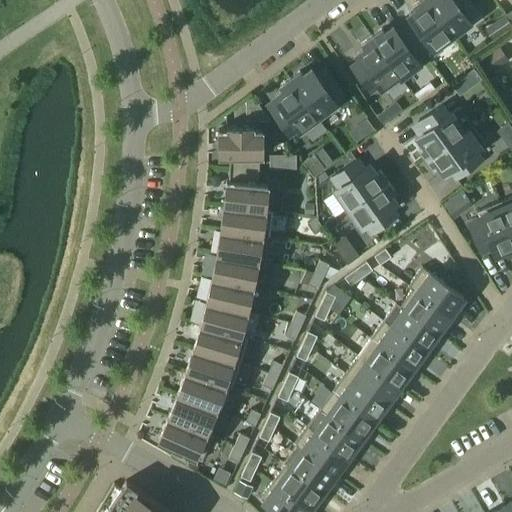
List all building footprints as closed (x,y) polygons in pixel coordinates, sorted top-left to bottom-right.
[(454,39),(424,0),(418,0),(412,5),(416,9),(408,15),(413,21),(405,27),(423,52),(431,46),(436,52),(454,39)] [(424,0),(454,39),(451,35),(469,22),(467,19),(475,12),(466,0),(424,0)] [(415,58),(423,52),(405,27),(397,33),(392,27),(384,33),(381,28),(371,36),(402,78),(402,77),(402,76),(419,63),(415,58)] [(402,78),(371,36),(360,43),(364,48),(356,54),(360,60),(352,66),(370,91),(379,84),(384,91),(402,78)] [(501,50),(482,63),(488,72),(507,59),(501,50)] [(441,69),(446,77),(451,73),(446,65),(441,69)] [(465,74),(473,85),(481,79),(473,68),(465,74)] [(299,70),(290,78),(320,120),(338,106),(333,100),(342,93),(324,69),(315,75),(310,69),(303,75),(299,70)] [(320,120),(290,78),(279,86),(282,90),(274,96),(279,102),(270,108),(288,133),(292,130),(297,127),(302,133),(320,120)] [(419,89),(414,93),(419,100),(426,94),(421,87),(419,89)] [(254,99),(247,99),(247,120),(269,120),(254,99)] [(458,106),(447,114),(441,105),(416,123),(422,132),(416,136),(422,144),(417,147),(425,158),(471,125),(458,106)] [(383,110),(376,115),(383,124),(390,119),(383,110)] [(484,143),(471,125),(425,158),(432,168),(437,165),(443,173),(449,168),(455,177),(480,159),(473,151),(484,143)] [(228,168),(258,169),(259,156),(261,156),(261,128),(249,128),(249,126),(226,126),(226,128),(218,129),(218,156),(229,156),(228,168)] [(314,153),(302,162),(313,176),(324,167),(314,153)] [(344,210),(387,180),(379,169),(375,173),(369,165),(363,169),(357,160),(332,178),(338,186),(331,191),(344,210)] [(265,196),(266,183),(258,182),(258,169),(228,168),(228,180),(226,180),(225,192),(223,205),(264,209),(265,196)] [(394,190),(387,180),(344,210),(357,228),(364,223),(370,232),(395,215),(389,206),(395,202),(389,194),(394,190)] [(511,195),(498,202),(511,234),(511,195)] [(511,251),(511,234),(498,202),(476,211),(479,219),(469,224),(481,251),(492,247),(495,254),(504,250),(506,255),(511,251)] [(260,235),(260,234),(262,220),(264,209),(223,205),(222,215),(220,229),(260,235)] [(323,228),(315,216),(307,222),(314,234),(323,228)] [(260,235),(220,229),(218,241),(216,253),(256,260),(256,261),(264,263),(266,247),(268,235),(260,234),(260,235)] [(373,255),(379,264),(390,256),(384,248),(373,255)] [(211,277),(251,285),(253,273),(256,261),(256,260),(216,253),(214,265),(211,277)] [(313,271),(323,276),(329,264),(319,259),(313,271)] [(355,269),(361,277),(372,269),(366,261),(355,269)] [(421,266),(408,285),(449,315),(463,296),(421,266)] [(355,269),(344,277),(350,285),(361,277),(355,269)] [(308,284),(317,288),(323,276),(313,271),(308,284)] [(206,301),(245,310),(248,296),(251,285),(211,277),(209,286),(206,301)] [(395,302),(437,332),(449,315),(408,285),(407,286),(411,289),(399,305),(395,302)] [(320,303),(329,308),(335,295),(325,291),(320,303)] [(239,335),(239,334),(242,321),(245,310),(206,301),(203,310),(199,324),(239,335)] [(395,302),(382,320),(424,350),(437,332),(395,302)] [(320,303),(314,315),(324,320),(329,308),(320,303)] [(290,322),(300,327),(305,314),(296,310),(290,322)] [(382,320),(370,337),(411,367),(424,350),(382,320)] [(284,335),(294,339),(300,327),(290,322),(284,335)] [(192,348),(239,362),(243,348),(246,337),(239,334),(239,335),(199,324),(196,336),(192,348)] [(301,343),(311,348),(317,335),(307,331),(301,343)] [(370,337),(357,355),(398,385),(411,367),(370,337)] [(301,343),(296,355),(305,360),(311,348),(301,343)] [(223,385),(230,388),(236,372),(239,362),(192,348),(189,359),(185,371),(223,384),(223,385)] [(357,355),(344,372),(386,402),(398,385),(357,355)] [(267,372),(277,376),(283,364),(273,360),(267,372)] [(176,394),(214,409),(217,400),(223,385),(223,384),(185,371),(181,381),(176,394)] [(283,384),(292,388),(298,376),(288,371),(283,384)] [(262,384),(271,389),(277,376),(267,372),(262,384)] [(344,372),(332,390),(373,420),(386,402),(344,372)] [(283,384),(277,396),(287,401),(292,388),(283,384)] [(332,390),(319,407),(360,437),(373,420),(332,390)] [(204,432),(205,431),(209,421),(214,409),(176,394),(172,404),(167,416),(204,432)] [(307,424),(306,425),(348,455),(360,437),(319,407),(318,409),(307,424)] [(245,421),(254,425),(260,412),(251,408),(245,421)] [(264,424),(274,428),(280,416),(270,411),(264,424)] [(185,465),(189,455),(201,460),(207,446),(212,434),(205,431),(204,432),(167,416),(161,429),(157,439),(173,447),(169,456),(185,465)] [(264,424),(258,436),(268,441),(274,428),(264,424)] [(306,425),(293,442),(335,472),(340,465),(348,455),(306,425)] [(234,445),(243,449),(249,437),(239,432),(234,445)] [(297,446),(285,463),(322,490),(335,472),(293,442),(293,443),(297,446)] [(228,457),(238,462),(243,449),(234,445),(228,457)] [(255,468),(257,465),(261,456),(252,451),(246,464),(255,468)] [(283,465),(272,480),(309,507),(322,490),(285,463),(283,465)] [(255,468),(246,464),(240,476),(250,480),(255,468)] [(172,511),(126,480),(121,487),(113,482),(94,511),(172,511)] [(239,480),(234,492),(247,497),(252,486),(239,480)] [(272,480),(259,499),(277,511),(306,511),(309,507),(272,480)]
